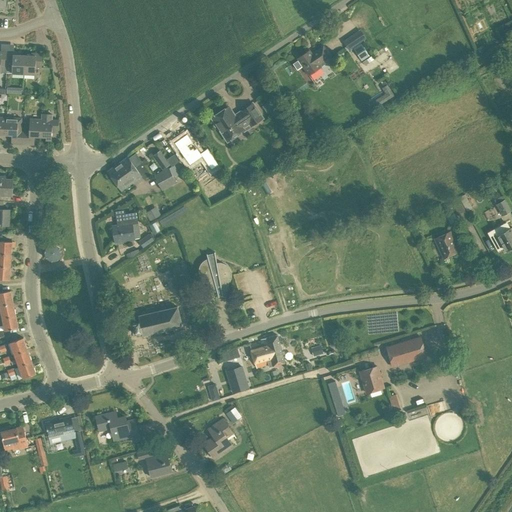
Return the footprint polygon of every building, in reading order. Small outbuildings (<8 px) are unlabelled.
[(369,56),(361,43),(353,48),(361,61),(369,56)] [(334,58),(326,48),(315,56),(313,53),(301,62),(295,67),(298,72),(305,67),(312,78),(325,69),(323,67),(334,58)] [(18,53),(7,52),(6,73),(23,74),(24,55),(18,55),(18,53)] [(24,55),(23,74),(35,74),(35,68),(41,68),(42,54),(31,53),(31,56),(24,55)] [(341,84),(333,90),(339,98),(347,91),(341,84)] [(375,102),(378,106),(394,95),(387,84),(383,86),(381,87),(385,93),(374,100),(375,102)] [(252,104),(241,111),(242,112),(235,117),(228,107),(212,118),(227,141),(244,130),(241,126),(248,122),(251,126),(262,118),(252,104)] [(18,118),(7,117),(6,135),(12,135),(11,143),(23,144),(23,131),(17,131),(18,118)] [(23,131),(23,144),(34,144),(34,136),(43,137),(44,119),(30,118),(29,132),(23,131)] [(44,119),(43,137),(46,137),(46,140),(51,140),(52,132),(58,132),(58,120),(44,119)] [(200,153),(187,134),(174,143),(180,151),(178,152),(182,158),(184,157),(190,165),(202,157),(212,170),(219,165),(207,148),(200,153)] [(167,157),(171,154),(166,146),(161,149),(167,157)] [(153,156),(162,169),(169,165),(160,151),(153,156)] [(135,166),(128,156),(107,171),(114,181),(135,166)] [(135,166),(114,181),(121,191),(142,176),(141,174),(143,173),(146,177),(151,174),(142,161),(135,166)] [(155,175),(162,189),(176,181),(169,168),(155,175)] [(5,178),(6,176),(0,175),(0,194),(12,196),(13,179),(5,178)] [(256,186),(247,191),(251,199),(260,193),(256,186)] [(511,210),(505,199),(495,205),(502,216),(511,210)] [(462,216),(467,213),(466,212),(462,203),(454,207),(460,217),(462,216)] [(150,222),(161,216),(156,207),(146,213),(150,222)] [(0,230),(0,224),(9,225),(10,209),(0,208),(0,230)] [(123,240),(140,238),(135,212),(124,214),(124,210),(117,211),(119,225),(112,226),(113,230),(112,231),(113,236),(114,236),(115,243),(123,242),(123,240)] [(155,222),(149,226),(153,234),(159,230),(155,222)] [(498,236),(506,250),(511,246),(511,231),(511,229),(510,229),(507,224),(501,227),(504,232),(498,236)] [(450,231),(435,238),(444,258),(459,251),(450,231)] [(0,253),(11,254),(12,242),(1,241),(2,236),(0,235),(0,253)] [(139,243),(143,248),(153,239),(149,235),(139,243)] [(48,247),(45,251),(47,257),(52,260),(57,259),(60,254),(59,248),(54,245),(48,247)] [(138,249),(126,254),(128,259),(139,252),(138,249)] [(230,293),(228,284),(229,283),(230,280),(231,278),(231,275),(231,274),(231,272),(230,270),(230,269),(228,266),(227,266),(225,264),(222,263),(221,263),(218,263),(217,263),(215,252),(214,252),(214,254),(208,256),(207,254),(206,254),(208,259),(206,259),(204,260),(202,262),(201,263),(200,266),(199,267),(199,270),(199,271),(199,274),(199,275),(200,276),(201,279),(203,281),(205,282),(207,283),(210,293),(217,291),(217,293),(218,293),(218,292),(221,291),(222,296),(223,296),(222,294),(230,293)] [(0,253),(0,265),(10,267),(11,254),(0,253)] [(10,267),(0,265),(0,278),(9,280),(10,267)] [(0,305),(13,303),(10,290),(0,292),(0,305)] [(13,303),(0,305),(0,307),(2,318),(16,315),(13,303)] [(142,331),(143,335),(182,326),(178,306),(129,318),(132,333),(142,331)] [(18,328),(16,315),(2,318),(5,330),(18,328)] [(323,319),(324,330),(332,329),(331,318),(323,319)] [(333,332),(323,336),(326,343),(336,339),(333,332)] [(262,341),(251,344),(257,367),(269,364),(269,366),(273,365),(285,362),(277,334),(262,339),(262,341)] [(14,354),(27,349),(23,337),(10,342),(14,354)] [(392,364),(426,354),(421,337),(386,347),(392,364)] [(323,353),(321,345),(314,347),(317,355),(323,353)] [(27,349),(14,354),(19,366),(32,361),(27,349)] [(32,361),(19,366),(23,378),(36,373),(32,361)] [(248,388),(242,366),(226,371),(233,392),(248,388)] [(377,366),(360,372),(366,393),(383,388),(377,366)] [(443,408),(442,396),(454,394),(451,373),(418,378),(422,401),(425,401),(426,410),(443,408)] [(335,381),(328,383),(335,408),(343,406),(335,381)] [(208,387),(210,393),(215,392),(217,389),(215,385),(208,387)] [(234,407),(226,414),(231,420),(239,414),(234,407)] [(433,431),(449,427),(444,409),(428,413),(433,431)] [(116,411),(97,415),(100,431),(112,428),(115,441),(138,435),(135,422),(127,424),(125,416),(117,418),(116,411)] [(74,430),(73,430),(70,417),(46,422),(51,443),(66,439),(66,440),(75,438),(77,449),(84,448),(80,431),(75,432),(74,430)] [(214,436),(207,441),(217,456),(232,445),(227,437),(233,433),(223,418),(209,428),(214,436)] [(18,433),(16,428),(8,430),(7,428),(0,429),(0,436),(0,437),(2,437),(5,449),(13,447),(13,450),(28,446),(24,431),(18,433)] [(45,430),(36,433),(38,438),(47,436),(45,430)] [(142,451),(152,448),(150,440),(140,443),(142,451)] [(152,448),(142,451),(137,452),(139,459),(146,458),(151,477),(172,471),(168,456),(156,459),(153,448),(152,448)] [(116,450),(108,451),(109,461),(117,460),(116,450)] [(86,456),(79,458),(82,467),(88,465),(86,456)]
